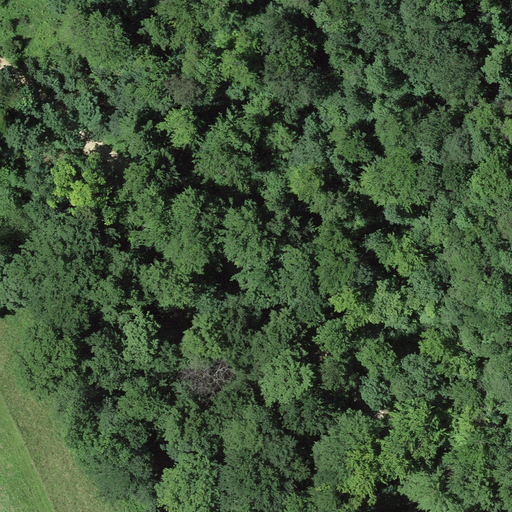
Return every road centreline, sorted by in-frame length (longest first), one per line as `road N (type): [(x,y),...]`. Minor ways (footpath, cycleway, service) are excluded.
road 1 (track): [(420,511),(358,409),(298,339),(186,222),(0,62)]
road 2 (track): [(108,160),(131,236),(198,315),(302,477),(302,511)]
